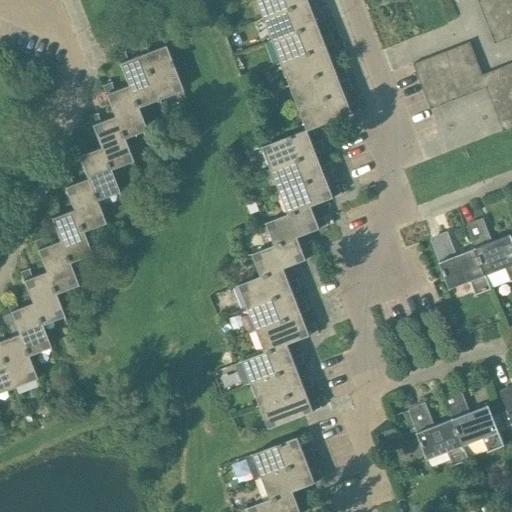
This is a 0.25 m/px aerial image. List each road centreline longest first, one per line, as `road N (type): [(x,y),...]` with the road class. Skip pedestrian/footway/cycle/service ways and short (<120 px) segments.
road 1 (residential): [(365,511),(364,336),(390,200),(392,110),(350,0)]
road 2 (residential): [(59,132),(75,78),(72,42),(32,0)]
